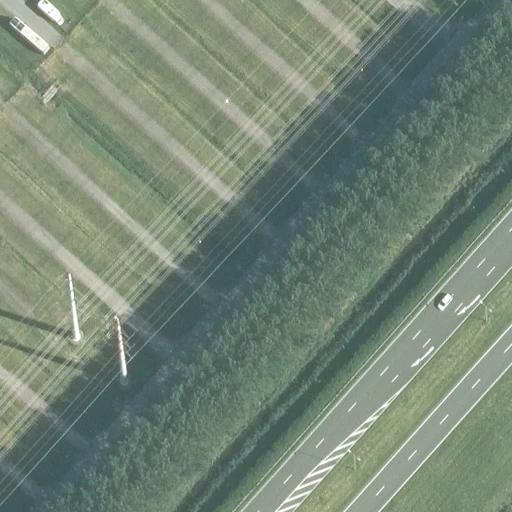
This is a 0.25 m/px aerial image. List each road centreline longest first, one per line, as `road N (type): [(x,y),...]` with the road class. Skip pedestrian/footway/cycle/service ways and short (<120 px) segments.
road 1 (trunk): [(511,237),(266,511)]
road 2 (trunk): [(370,511),(511,354)]
